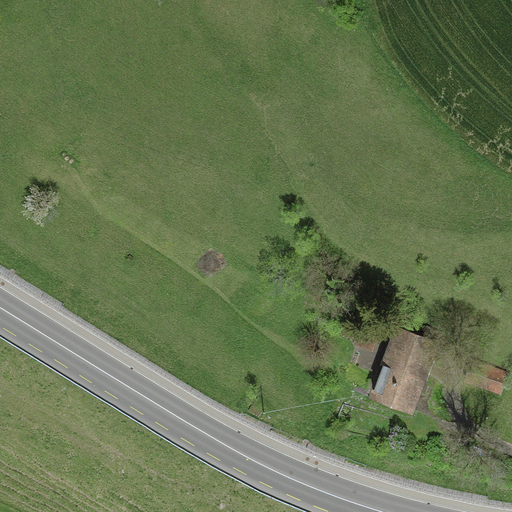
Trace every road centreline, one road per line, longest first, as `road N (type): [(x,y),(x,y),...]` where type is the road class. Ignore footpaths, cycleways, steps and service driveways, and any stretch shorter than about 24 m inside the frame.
road 1 (primary): [(0,307),(236,449),(363,511)]
road 2 (track): [(323,238),(420,330)]
